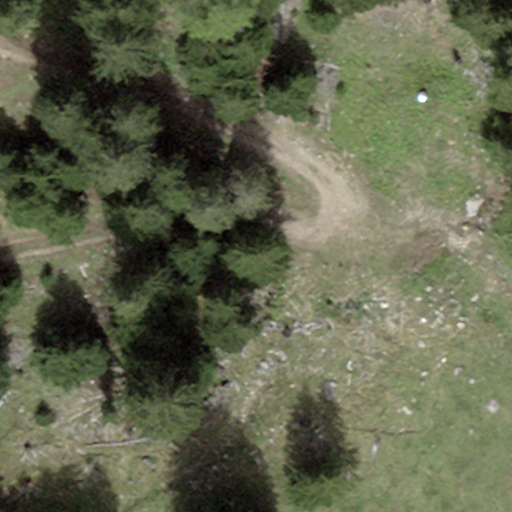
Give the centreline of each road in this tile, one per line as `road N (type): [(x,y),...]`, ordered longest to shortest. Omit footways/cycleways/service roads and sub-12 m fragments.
road 1 (track): [(338,223),(341,181),(296,150),(175,112),(0,38)]
road 2 (track): [(0,259),(209,218),(300,233),(338,223)]
